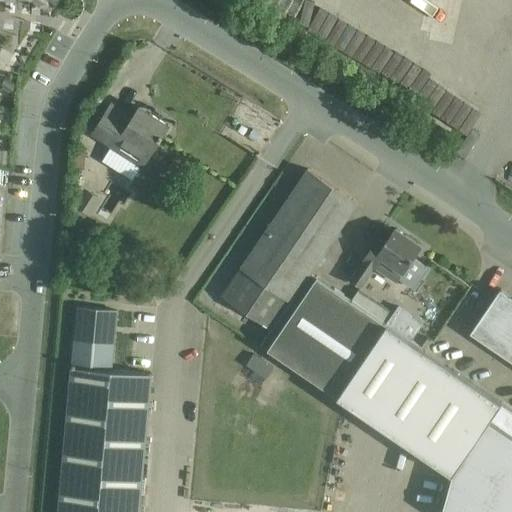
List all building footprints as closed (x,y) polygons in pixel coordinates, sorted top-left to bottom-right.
[(26,0),(24,0),(20,11),(50,24),(59,3),(51,0),(50,0),(47,9),(26,0)] [(425,12),(424,36),(440,37),(441,13),(425,12)] [(318,37),(319,31),(312,29),(315,17),(300,13),(296,33),(318,37)] [(93,134),(120,151),(143,166),(169,125),(140,107),(134,117),(113,104),(93,134)] [(77,167),(85,169),(88,149),(80,148),(77,167)] [(0,167),(0,181),(9,182),(10,168),(0,167)] [(254,332),(260,321),(272,329),(262,345),(339,396),(388,324),(311,272),(358,203),(309,169),(242,267),(223,295),(223,296),(216,307),(254,332)] [(86,191),(76,207),(89,215),(100,199),(86,191)] [(379,238),(351,280),(363,288),(377,268),(397,282),(421,246),(396,228),(386,243),(379,238)] [(505,357),(511,346),(511,297),(502,291),(503,290),(502,289),(501,290),(471,333),(472,333),(471,334),(472,335),(473,334),(488,345),(487,346),(489,347),(490,346),(505,356),(504,357),(505,357)] [(139,511),(152,374),(113,371),(118,311),(78,307),(59,511),(139,511)] [(453,475),(501,404),(502,402),(486,391),(388,324),(339,396),(393,433),(453,475)] [(511,511),(511,411),(501,404),(453,475),(442,511),(511,511)]
